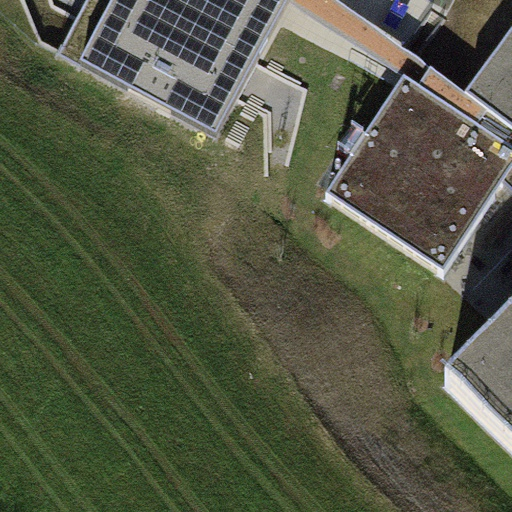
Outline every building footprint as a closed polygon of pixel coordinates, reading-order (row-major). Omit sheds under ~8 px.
[(87,0),(56,57),(217,143),(292,5),(294,0),(87,0)] [(337,0),(294,0),(292,5),(402,81),(474,129),(488,110),(466,94),(337,0)] [(511,31),(466,94),(488,110),(511,128),(511,31)] [(402,81),(325,198),(445,276),(503,185),(511,170),(511,150),(474,129),(402,81)] [(511,128),(488,110),(474,129),(511,150),(511,170),(503,185),(511,192),(511,128)] [(511,316),(434,397),(511,472),(511,316)]
